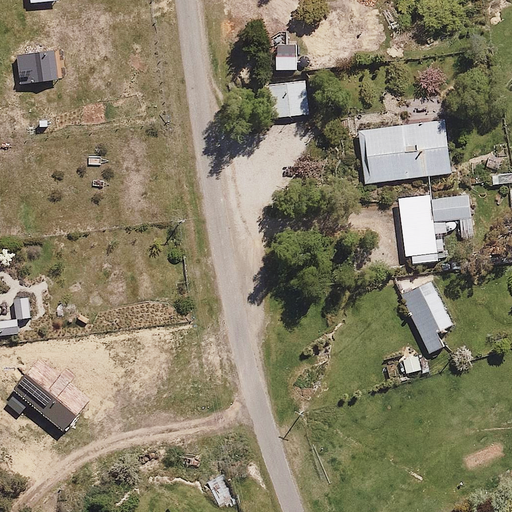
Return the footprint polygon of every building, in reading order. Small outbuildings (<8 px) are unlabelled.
[(378,12),(356,15),(361,50),(383,47),(378,12)] [(349,52),(342,15),(325,18),(331,52),(321,54),(323,67),(340,64),(338,54),(349,52)] [(306,82),(266,86),(269,117),(310,113),(306,82)] [(447,118),(358,128),(364,183),(453,173),(447,118)] [(431,199),(434,223),(459,220),(461,236),(476,234),(471,194),(431,199)] [(455,325),(432,279),(400,294),(429,353),(442,346),(436,334),(455,325)] [(14,299),(17,319),(31,317),(28,297),(14,299)] [(0,336),(19,334),(17,319),(0,321),(0,336)] [(89,399),(39,359),(13,390),(64,431),(89,399)] [(225,475),(207,482),(216,506),(234,499),(225,475)]
